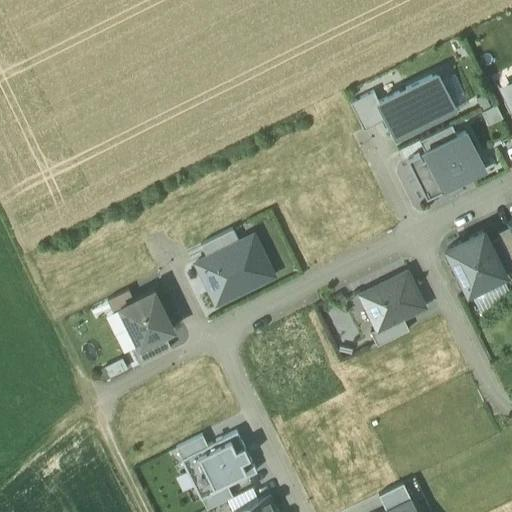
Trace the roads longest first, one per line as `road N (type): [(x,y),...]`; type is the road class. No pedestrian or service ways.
road 1 (residential): [(415,232),(210,332)]
road 2 (residential): [(511,415),(500,407),(415,232)]
road 3 (track): [(0,216),(89,403)]
road 4 (residential): [(299,511),(210,332)]
road 5 (residential): [(210,332),(89,403)]
road 6 (track): [(143,511),(89,403)]
